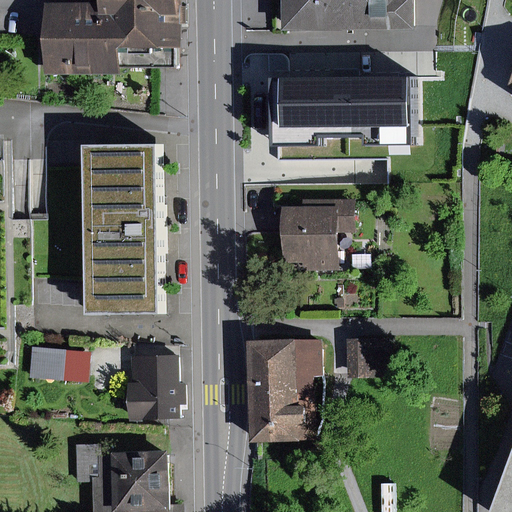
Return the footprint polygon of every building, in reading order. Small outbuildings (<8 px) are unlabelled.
[(98,3),(98,0),(67,0),(67,4),(56,4),(56,79),(132,79),(132,47),(139,47),(139,14),(110,14),(111,3),(98,3)] [(189,0),(110,0),(111,3),(110,14),(139,14),(139,47),(190,47),(189,0)] [(291,0),(292,3),(292,31),(425,28),(424,0),(291,0)] [(427,73),(278,76),(280,152),(428,150),(427,73)] [(182,145),(103,145),(102,312),(181,312),(182,145)] [(353,200),(282,199),(281,266),(352,267),(353,200)] [(320,343),(258,342),(261,434),(309,434),(306,381),(321,380),(320,343)] [(377,342),(352,342),(353,380),(378,379),(377,342)] [(36,376),(94,379),(96,348),(37,344),(36,376)] [(140,353),(141,420),(195,419),(194,352),(140,353)] [(188,511),(188,505),(179,506),(177,452),(109,453),(109,446),(82,447),(82,480),(98,482),(98,511),(188,511)]
